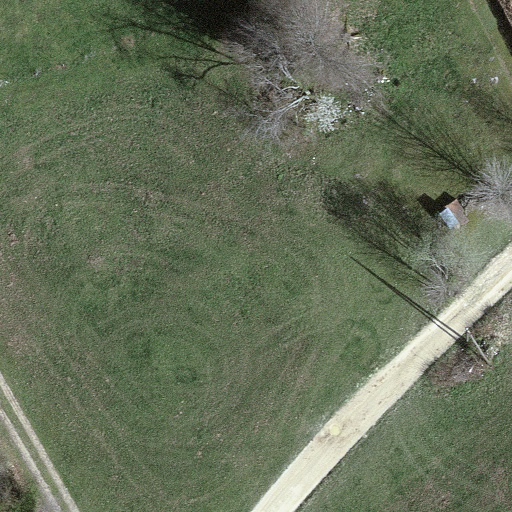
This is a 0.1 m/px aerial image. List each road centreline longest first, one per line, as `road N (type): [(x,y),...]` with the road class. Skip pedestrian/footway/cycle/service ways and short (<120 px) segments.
road 1 (track): [(511,277),(387,395),(297,511)]
road 2 (track): [(79,511),(0,384)]
